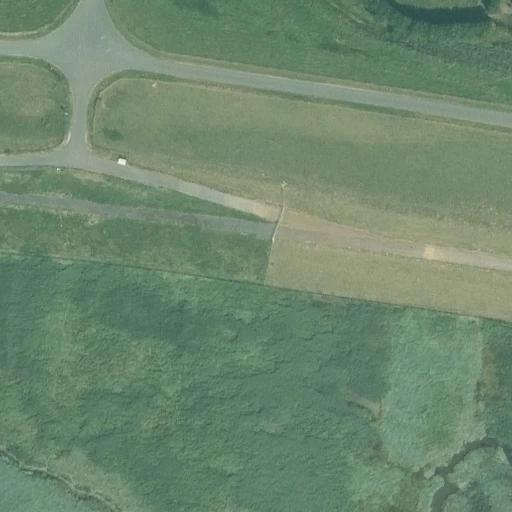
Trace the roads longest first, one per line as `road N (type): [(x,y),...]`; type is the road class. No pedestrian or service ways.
road 1 (track): [(511,265),(349,241),(78,157)]
road 2 (unclassified): [(511,122),(84,56)]
